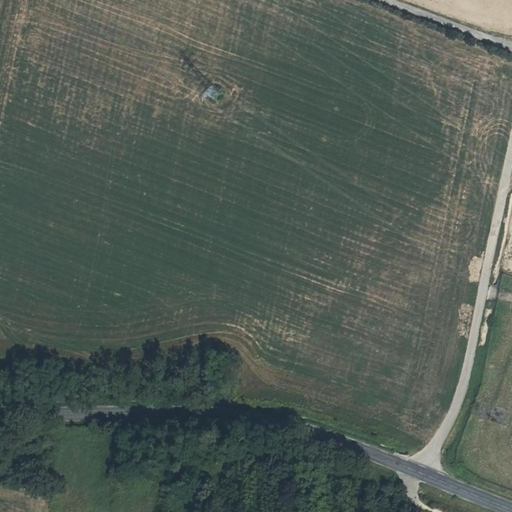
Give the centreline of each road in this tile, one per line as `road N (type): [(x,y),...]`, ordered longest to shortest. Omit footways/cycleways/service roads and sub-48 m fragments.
road 1 (tertiary): [(0,408),(279,421),(511,509)]
road 2 (track): [(419,472),(464,385),(511,149)]
road 3 (track): [(511,44),(390,0)]
